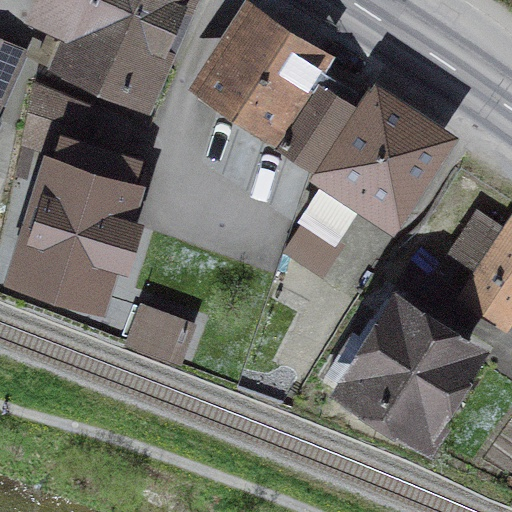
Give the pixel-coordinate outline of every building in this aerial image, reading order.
[(44,0),(40,10),(80,28),(62,70),(80,78),(86,65),(152,95),(190,11),(177,5),(178,0),(44,0)] [(253,12),(210,78),(269,117),(262,128),(313,161),(347,109),(298,77),(314,52),(253,12)] [(0,41),(0,96),(0,97),(21,51),(0,41)] [(53,173),(23,269),(92,290),(105,249),(125,255),(135,224),(115,217),(133,159),(77,142),(88,104),(36,82),(23,139),(60,151),(54,169),(49,167),(48,172),(53,173)] [(324,182),(309,203),(339,223),(366,182),(396,201),(439,136),(365,88),(310,173),(324,182)] [(511,216),(461,294),(473,302),(479,293),(511,315),(511,314),(511,216)] [(190,324),(140,306),(127,340),(177,358),(190,324)] [(427,412),(466,349),(398,306),(342,394),(428,448),(444,423),(427,412)]
